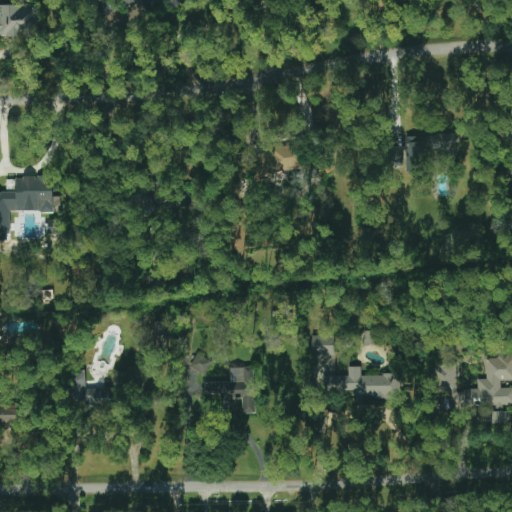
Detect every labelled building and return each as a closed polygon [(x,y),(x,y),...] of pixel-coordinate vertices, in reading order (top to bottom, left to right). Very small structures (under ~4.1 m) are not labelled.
[(122,0),(127,9),(142,0),(122,0)] [(156,0),(157,4),(166,2),(168,9),(198,0),(156,0)] [(38,3),(0,5),(0,37),(40,36),(38,3)] [(406,136),(407,172),(422,171),(422,160),(435,159),(435,157),(458,156),(458,135),(406,136)] [(255,153),(255,178),(274,178),(274,170),(302,170),(302,145),(276,146),(276,153),(255,153)] [(0,192),(0,219),(10,219),(10,212),(53,211),(52,176),(16,177),(16,192),(0,192)] [(364,331),(365,345),(380,344),(379,330),(364,331)] [(335,336),(312,335),(312,354),(334,354),(335,336)] [(190,367),(205,375),(212,362),(197,354),(190,367)] [(453,409),(503,406),(503,405),(511,404),(511,387),(501,388),(501,381),(511,380),(511,356),(486,358),(487,379),(478,379),(478,390),(457,391),(456,364),(437,365),(439,392),(452,392),(453,409)] [(205,382),(206,396),(242,395),(243,414),(255,413),(255,390),(241,390),(241,382),(254,382),(254,367),(230,368),(230,382),(205,382)] [(400,399),(400,375),(361,375),(361,367),(349,367),(349,376),(325,376),(325,391),(355,391),(355,398),(400,399)] [(91,409),(115,408),(114,388),(90,388),(91,409)] [(507,411),(492,412),(492,423),(507,423),(507,411)]
